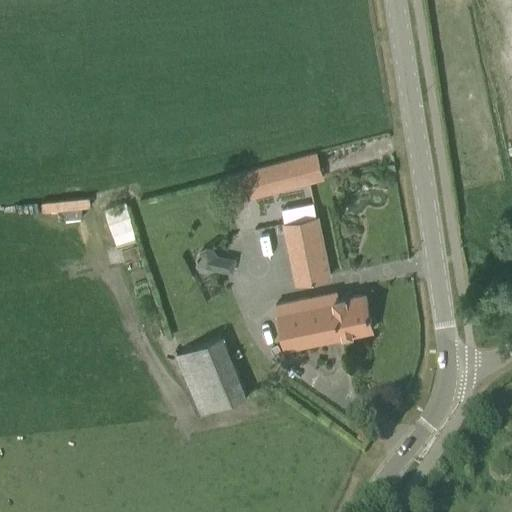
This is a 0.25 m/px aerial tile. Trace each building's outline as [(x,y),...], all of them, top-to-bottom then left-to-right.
[(317,152),(239,173),(246,198),(324,177),(317,152)] [(106,206),(115,247),(138,242),(128,201),(106,206)] [(297,283),(310,280),(330,276),(318,215),(284,222),(297,283)] [(198,266),(230,269),(232,253),(199,250),(198,266)] [(353,332),(373,328),(366,293),(346,297),(337,299),(335,293),(276,306),(284,347),(353,332)] [(247,393),(221,333),(175,353),(200,413),(247,393)]
